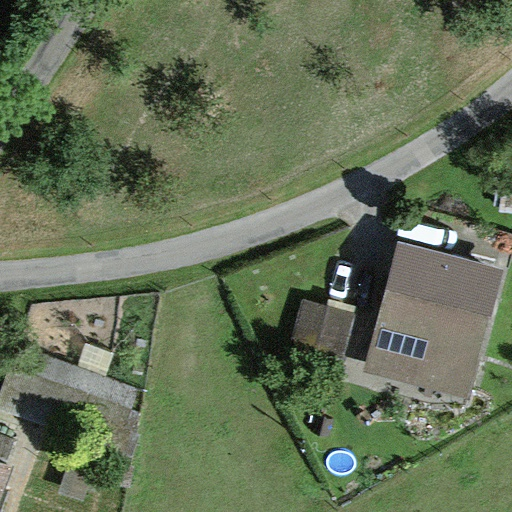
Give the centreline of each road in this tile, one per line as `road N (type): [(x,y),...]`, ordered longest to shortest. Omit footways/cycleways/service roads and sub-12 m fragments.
road 1 (residential): [(0,272),(152,254),(379,174),(511,70)]
road 2 (track): [(0,105),(73,0)]
